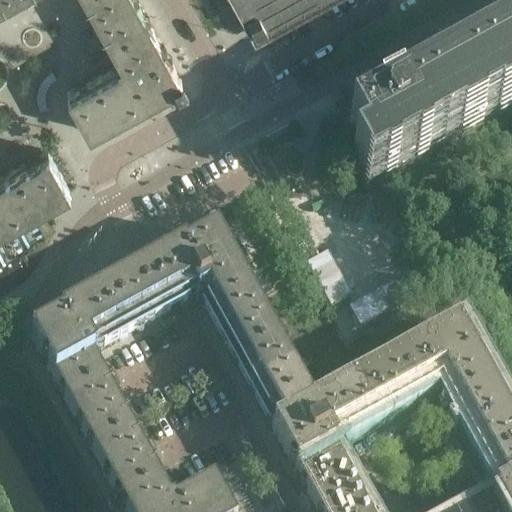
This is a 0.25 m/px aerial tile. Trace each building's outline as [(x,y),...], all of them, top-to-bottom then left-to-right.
[(147,19),(136,0),(85,0),(91,10),(86,13),(91,24),(97,21),(108,40),(147,19)] [(232,0),(255,40),(266,34),(266,33),(285,23),(327,0),(232,0)] [(181,81),(147,19),(108,40),(119,60),(116,62),(118,65),(67,93),(88,132),(181,81)] [(511,34),(346,126),(346,125),(344,126),(362,158),(351,164),(366,191),(368,190),(368,189),(511,109),(511,34)] [(0,228),(69,190),(47,151),(0,177),(0,228)] [(250,301),(216,238),(185,255),(184,252),(153,269),(112,291),(135,333),(178,309),(195,300),(197,303),(199,301),(211,322),(250,301)] [(135,333),(112,291),(73,313),(96,354),(135,333)] [(278,351),(250,301),(211,322),(239,373),(278,351)] [(95,359),(93,356),(96,354),(73,313),(59,321),(61,323),(30,340),(65,403),(104,381),(92,360),(95,359)] [(498,404),(474,361),(457,331),(396,365),(417,404),(437,393),(439,396),(442,394),(459,425),(498,404)] [(311,412),(278,351),(239,373),(272,433),(311,412)] [(417,404),(396,365),(345,393),(367,432),(387,421),(390,426),(400,420),(397,415),(417,404)] [(131,432),(120,412),(126,409),(120,398),(115,401),(104,381),(65,403),(92,453),(131,432)] [(339,464),(334,454),(334,453),(337,452),(335,449),(367,432),(345,393),(311,412),(272,433),(299,482),(305,494),(315,511),(366,511),(362,504),(367,501),(362,490),(356,493),(339,464)] [(511,462),(511,430),(498,404),(459,425),(470,445),(464,449),(470,459),(476,456),(487,476),(511,462)] [(159,482),(148,462),(154,459),(148,449),(142,452),(131,432),(92,453),(120,504),(159,482)] [(511,511),(511,462),(487,476),(498,496),(495,498),(496,501),(475,511),(511,511)] [(229,511),(223,500),(213,482),(175,503),(173,501),(170,502),(159,482),(120,504),(124,511),(229,511)]
